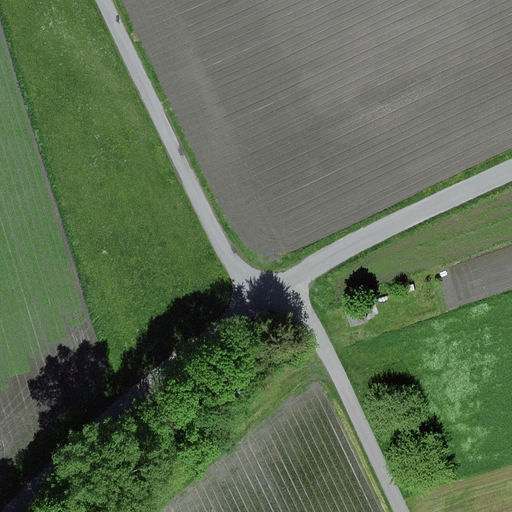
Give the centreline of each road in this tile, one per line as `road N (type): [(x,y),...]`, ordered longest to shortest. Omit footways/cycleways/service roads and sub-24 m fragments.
road 1 (track): [(511,174),(288,277),(250,304),(37,511)]
road 2 (track): [(250,304),(103,0)]
road 3 (track): [(288,277),(401,511)]
